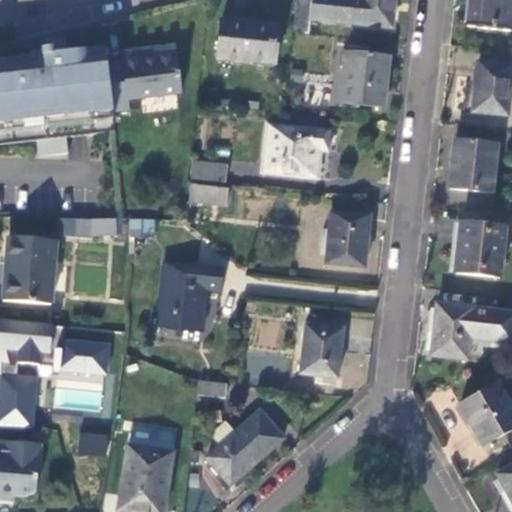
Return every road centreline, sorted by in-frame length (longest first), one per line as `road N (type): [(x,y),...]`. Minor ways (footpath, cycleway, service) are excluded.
road 1 (residential): [(432,0),(388,398)]
road 2 (residential): [(262,511),(388,398)]
road 3 (residential): [(388,398),(447,511)]
